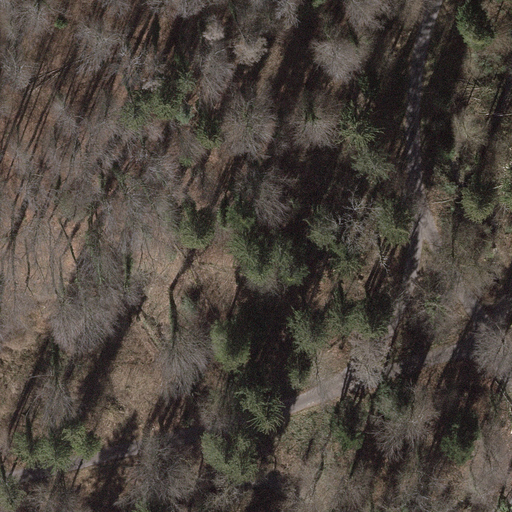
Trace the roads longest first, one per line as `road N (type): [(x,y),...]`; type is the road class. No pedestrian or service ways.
road 1 (track): [(0,476),(254,416),(488,342)]
road 2 (track): [(327,391),(362,364),(398,316),(411,271),(414,208)]
road 3 (track): [(414,208),(412,89),(434,0)]
road 4 (track): [(488,342),(414,208)]
